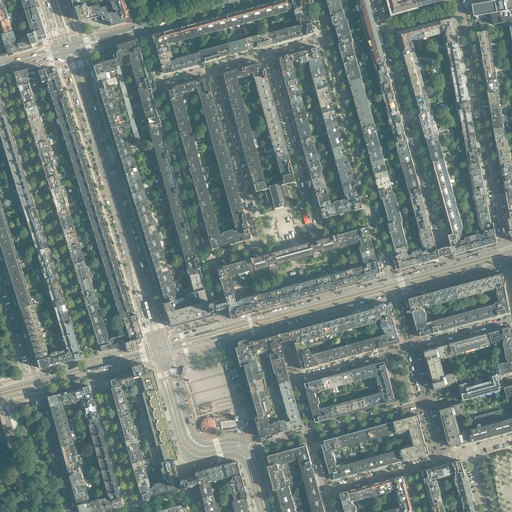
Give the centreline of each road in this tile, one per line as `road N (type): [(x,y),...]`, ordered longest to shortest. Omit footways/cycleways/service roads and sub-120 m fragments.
road 1 (residential): [(2,68),(93,368)]
road 2 (tertiary): [(61,55),(153,351)]
road 3 (tertiary): [(164,340),(76,51)]
road 4 (residential): [(449,265),(385,28)]
road 5 (residential): [(506,248),(461,10)]
road 6 (residential): [(373,215),(317,228),(268,53)]
road 7 (tertiary): [(168,353),(395,291)]
road 8 (residential): [(205,258),(257,243),(212,69)]
road 9 (residential): [(324,38),(373,215)]
road 10 (residential): [(157,83),(205,258)]
road 11 (residential): [(410,346),(295,378),(310,432)]
road 12 (tertiary): [(392,280),(223,326)]
road 13 (tertiary): [(254,450),(239,439),(197,441),(168,353)]
road 14 (residential): [(135,507),(93,368)]
road 15 (residential): [(36,383),(72,511)]
